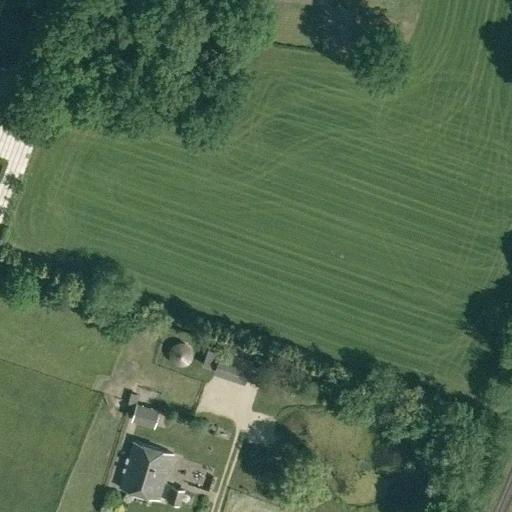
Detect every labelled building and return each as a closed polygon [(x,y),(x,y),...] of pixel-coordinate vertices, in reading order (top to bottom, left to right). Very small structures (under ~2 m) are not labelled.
[(0,109),(0,121),(20,128),(35,85),(11,77),(0,109)] [(222,348),(210,344),(203,364),(215,368),(222,348)] [(244,383),(252,358),(240,354),(232,379),(244,383)] [(131,420),(154,427),(160,409),(137,402),(138,395),(131,392),(125,414),(132,416),(131,420)] [(119,486),(158,498),(172,453),(133,441),(119,486)] [(167,501),(180,505),(184,489),(171,485),(167,501)]
